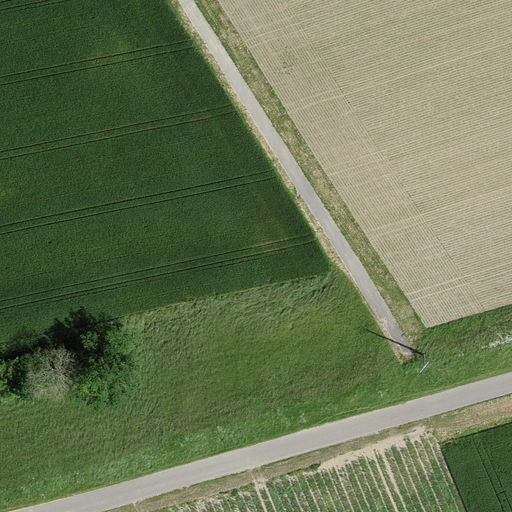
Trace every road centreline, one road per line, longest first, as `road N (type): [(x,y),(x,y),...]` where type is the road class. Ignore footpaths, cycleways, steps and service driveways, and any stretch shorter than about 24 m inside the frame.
road 1 (unclassified): [(54,511),(511,381)]
road 2 (track): [(184,0),(409,353)]
